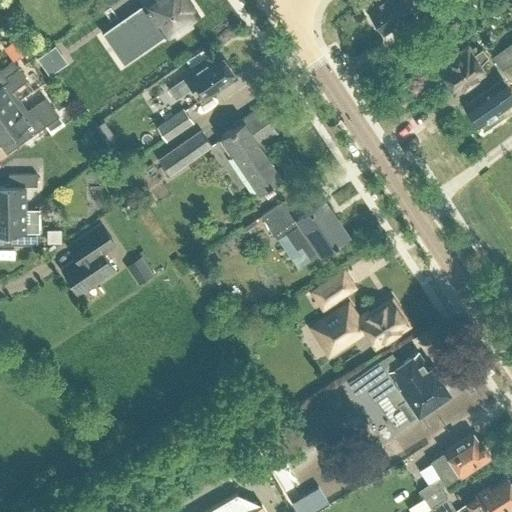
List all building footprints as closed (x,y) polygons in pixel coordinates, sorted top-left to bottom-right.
[(148,0),(118,21),(136,48),(163,29),(166,33),(195,14),(185,0),(148,0)] [(379,0),(366,10),(382,32),(391,26),(393,29),(408,19),(406,15),(412,11),(411,10),(423,2),(421,0),(379,0)] [(429,4),(416,13),(423,23),(436,13),(429,4)] [(511,41),(491,57),(500,68),(511,59),(511,41)] [(46,45),(20,57),(32,81),(58,69),(46,45)] [(455,92),(479,75),(485,71),(480,64),(487,57),(481,49),(477,51),(474,46),(470,49),(467,45),(452,55),(455,59),(439,70),(455,92)] [(184,75),(185,76),(168,87),(174,96),(191,84),(200,97),(233,74),(217,52),(184,75)] [(511,59),(500,68),(509,81),(511,78),(511,59)] [(0,113),(19,100),(11,90),(25,81),(12,62),(0,69),(0,113)] [(477,126),(479,124),(511,101),(511,96),(500,80),(463,106),(477,126)] [(19,100),(0,113),(0,142),(14,132),(21,142),(57,117),(43,98),(26,110),(19,100)] [(275,192),(269,183),(280,176),(258,144),(276,131),(258,105),(232,123),(233,125),(220,134),(259,190),(261,189),(267,198),(275,192)] [(155,126),(165,141),(193,122),(183,107),(155,126)] [(157,158),(169,175),(211,146),(200,129),(157,158)] [(0,209),(22,209),(22,186),(35,186),(35,174),(7,174),(7,186),(0,186),(0,209)] [(276,237),(284,232),(295,248),(300,245),(309,258),(319,251),(346,233),(322,199),(296,216),(284,198),(260,214),(276,237)] [(37,242),(37,209),(22,209),(0,209),(0,232),(7,233),(7,245),(33,245),(37,242)] [(66,218),(66,234),(81,233),(81,218),(66,218)] [(60,267),(76,292),(111,269),(100,253),(113,244),(99,222),(73,240),(82,253),(60,267)] [(45,242),(59,242),(59,229),(45,229),(45,242)] [(125,265),(137,284),(153,273),(141,255),(125,265)] [(343,267),(308,290),(321,310),(356,287),(343,267)] [(367,310),(360,315),(348,298),(307,325),(328,357),(366,331),(374,344),(406,323),(390,299),(369,313),(367,310)] [(390,370),(382,359),(348,382),(355,393),(364,387),(373,401),(385,393),(395,407),(399,404),(408,418),(418,411),(422,413),(429,409),(428,404),(448,391),(447,389),(448,386),(443,378),(439,379),(431,367),(425,371),(414,354),(390,370)] [(429,484),(419,491),(429,507),(446,497),(440,487),(460,475),(490,456),(488,453),(490,449),(486,444),(482,443),(481,441),(479,441),(473,431),(444,450),(445,452),(430,461),(419,468),(429,484)] [(487,485),(476,492),(478,495),(466,503),(471,511),(470,511),(501,511),(511,505),(511,487),(505,477),(489,488),(487,485)] [(266,511),(262,504),(248,511),(247,511),(237,493),(204,511),(266,511)] [(421,511),(455,511),(446,497),(429,507),(421,511)]
